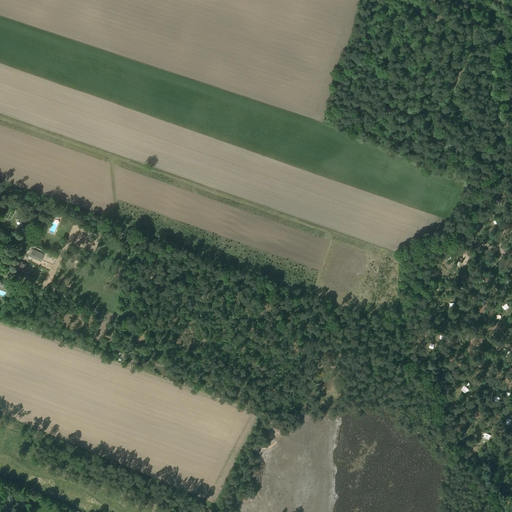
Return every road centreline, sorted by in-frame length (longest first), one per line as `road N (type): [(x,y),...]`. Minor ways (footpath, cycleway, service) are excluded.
road 1 (track): [(0,118),(326,232),(312,292)]
road 2 (track): [(117,315),(161,325),(253,317),(363,342),(370,349),(360,373),(335,393)]
road 3 (track): [(491,0),(446,112),(443,147),(455,181)]
